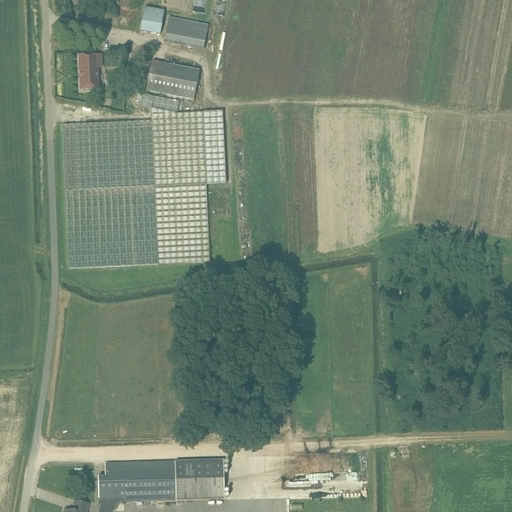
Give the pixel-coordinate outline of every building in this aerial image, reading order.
[(205,12),(206,0),(195,0),(195,11),(205,12)] [(216,0),(216,9),(226,10),(225,0),(216,0)] [(164,11),(145,8),(140,32),(160,35),(164,11)] [(167,18),(164,43),(205,48),(208,23),(167,18)] [(102,68),(101,56),(79,57),(81,90),(99,90),(98,68),(102,68)] [(200,71),(153,61),(147,92),(194,102),(200,71)] [(179,102),(143,95),(146,81),(135,79),(132,93),(137,94),(135,103),(141,104),(141,107),(151,109),(151,121),(62,126),(69,270),(210,263),(206,185),(226,184),(223,112),(203,113),(177,114),(179,102)] [(224,461),(105,464),(105,477),(98,477),(99,504),(99,511),(113,511),(119,504),(225,499),(224,461)] [(344,486),(344,487),(357,487),(357,474),(331,474),(331,486),(344,486)] [(86,511),(88,505),(84,504),(75,502),(72,511),(68,511),(64,511),(63,511),(86,511)]
